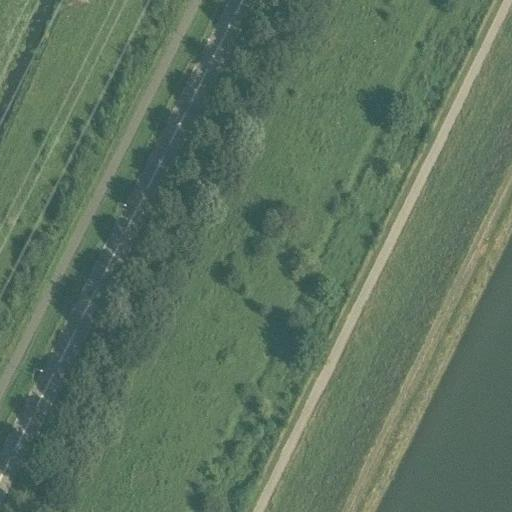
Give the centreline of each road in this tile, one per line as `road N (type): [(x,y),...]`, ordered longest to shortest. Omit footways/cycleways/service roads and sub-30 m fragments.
road 1 (unclassified): [(259,511),(507,0)]
road 2 (tertiary): [(0,474),(234,0)]
